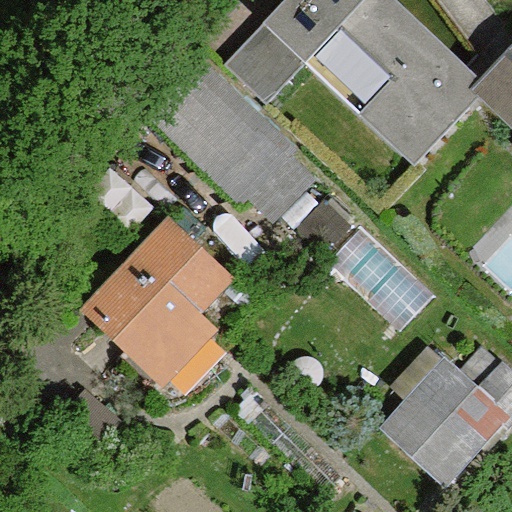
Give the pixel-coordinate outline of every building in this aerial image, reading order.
[(395,0),(283,0),(263,21),(335,88),(408,11),(395,0)] [(511,45),(469,91),(511,131),(511,45)] [(238,205),(288,154),(195,62),(144,113),(238,205)] [(229,280),(165,219),(77,312),(166,396),(219,340),(194,316),(229,280)] [(478,395),(443,363),(386,427),(443,478),(500,414),(508,421),(511,416),(511,376),(502,367),(478,395)] [(85,395),(57,428),(86,452),(114,419),(85,395)]
